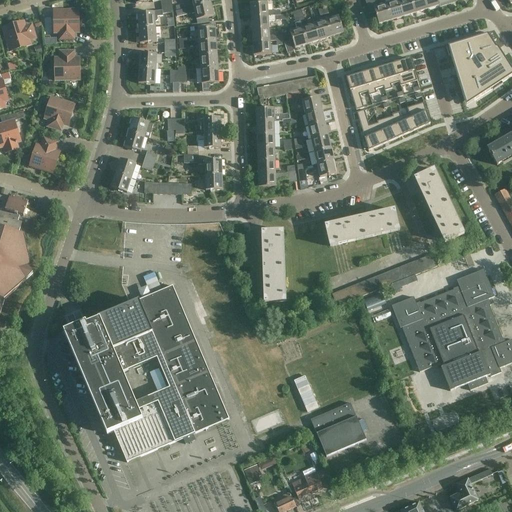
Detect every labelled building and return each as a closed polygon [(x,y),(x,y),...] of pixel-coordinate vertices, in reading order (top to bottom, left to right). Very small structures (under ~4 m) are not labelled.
[(369,15),(375,13),(379,25),(390,21),(386,4),(378,7),(375,0),(369,0),(365,1),(369,15)] [(390,3),(386,4),(390,21),(403,18),(397,0),(390,3)] [(410,0),(398,0),(397,0),(403,18),(415,14),(410,0)] [(423,0),(410,0),(415,14),(427,10),(423,0)] [(423,0),(427,10),(439,6),(437,0),(423,0)] [(161,6),(161,11),(162,14),(163,14),(172,13),(171,4),(161,6)] [(211,4),(193,8),(184,10),(176,11),(175,12),(176,17),(194,13),(196,21),(213,17),(211,4)] [(249,6),(250,18),(268,17),(281,16),(281,15),(284,15),(285,15),(285,11),(274,12),(274,16),(268,16),(267,4),(249,6)] [(301,10),(296,11),(300,22),(304,21),(301,10)] [(78,11),(53,11),(54,33),(59,33),(59,40),(74,40),(73,33),(79,33),(78,11)] [(154,13),(138,14),(139,29),(155,28),(155,22),(158,20),(157,17),(163,16),(163,14),(162,14),(161,11),(154,12),(154,13)] [(268,17),(250,18),(251,31),(269,29),(269,21),(281,20),(281,16),(268,17)] [(338,17),(326,20),(331,37),(343,34),(338,17)] [(326,20),(313,24),(319,41),(331,37),(326,20)] [(23,22),(2,28),(9,52),(31,46),(29,41),(35,39),(31,25),(25,27),(23,22)] [(296,29),(289,31),(295,48),(307,45),(301,28),(300,22),(295,24),(296,29)] [(313,24),(301,28),(307,45),(319,41),(313,24)] [(155,28),(139,29),(140,44),(156,43),(155,28)] [(197,30),(198,44),(216,43),(215,29),(197,30)] [(269,29),(251,31),(252,43),(270,42),(276,41),(276,42),(282,41),(282,36),(276,37),(276,35),(270,36),(269,29)] [(486,36),(448,47),(464,100),(472,98),(474,101),(511,76),(507,69),(510,67),(497,47),(496,48),(492,43),(491,44),(486,36)] [(164,41),(164,49),(175,49),(175,40),(164,41)] [(270,42),(252,43),(253,56),(271,55),(270,46),(270,42)] [(216,43),(198,44),(199,57),(217,55),(216,43)] [(175,49),(164,49),(164,58),(175,57),(175,49)] [(74,52),(59,52),(60,59),(54,59),(55,81),(80,81),(79,58),(74,58),(74,52)] [(140,54),(139,69),(156,70),(156,64),(161,64),(162,55),(140,54)] [(217,55),(199,57),(199,64),(195,65),(195,70),(200,69),(200,70),(218,69),(217,55)] [(410,59),(394,64),(399,82),(400,86),(416,81),(417,81),(410,59)] [(394,64),(378,69),(384,87),(383,87),(384,91),(392,89),(391,85),(399,82),(394,64)] [(156,70),(139,69),(138,84),(146,85),(150,85),(155,85),(156,70)] [(218,69),(200,70),(201,85),(219,83),(218,69)] [(378,69),(362,73),(368,92),(367,92),(369,96),(376,94),(375,90),(383,87),(384,87),(378,69)] [(178,83),(178,73),(178,71),(169,71),(169,84),(172,84),(178,83)] [(186,73),(178,73),(178,83),(186,83),(186,73)] [(362,73),(346,78),(346,80),(356,110),(363,108),(359,95),(367,92),(368,92),(362,73)] [(309,78),(303,79),(306,91),(312,90),(309,78)] [(1,79),(0,79),(0,110),(6,108),(4,102),(8,101),(1,79)] [(298,81),(292,82),(294,93),(300,92),(298,81)] [(292,82),(286,83),(289,95),(294,93),(292,82)] [(286,83),(280,84),(283,96),(289,95),(286,83)] [(280,84),(275,85),(277,97),(283,96),(280,84)] [(275,85),(269,86),(271,98),(277,97),(275,85)] [(271,98),(269,86),(257,89),(258,96),(263,96),(264,100),(271,98)] [(301,102),(304,115),(321,111),(318,97),(301,102)] [(75,105),(51,98),(44,119),(49,121),(47,127),(61,131),(63,125),(68,127),(75,105)] [(423,103),(407,108),(408,114),(409,114),(414,131),(430,124),(423,103)] [(273,109),(255,109),(256,122),(274,122),(282,122),(282,120),(281,115),(273,115),(273,109)] [(321,111),(304,115),(307,127),(324,123),(321,111)] [(364,111),(357,113),(368,149),(368,151),(384,145),(378,123),(377,124),(369,126),(364,111)] [(399,113),(392,115),(392,117),(393,117),(399,138),(414,131),(409,114),(408,114),(400,116),(399,113)] [(392,117),(376,122),(377,124),(378,123),(384,145),(399,138),(393,117),(392,117)] [(203,119),(203,134),(220,133),(220,118),(205,119),(203,119)] [(132,119),(128,133),(144,138),(149,139),(153,124),(145,122),(132,119)] [(175,130),(175,135),(184,134),(183,119),(181,120),(175,120),(175,130)] [(167,120),(167,131),(175,130),(175,120),(170,120),(167,120)] [(14,121),(0,124),(0,148),(4,147),(6,153),(18,150),(16,143),(20,142),(14,121)] [(274,122),(256,122),(256,136),(274,135),(274,122)] [(324,123),(307,127),(310,140),(327,136),(324,123)] [(144,138),(128,133),(124,148),(141,152),(144,138)] [(220,133),(203,134),(203,141),(204,149),(221,148),(220,133)] [(274,135),(256,136),(257,149),(274,148),(274,135)] [(511,135),(496,144),(487,149),(497,166),(511,156),(511,135)] [(327,136),(310,140),(313,153),(330,149),(327,136)] [(36,145),(29,166),(53,174),(60,153),(55,151),(57,143),(44,138),(41,147),(36,145)] [(187,147),(187,155),(197,155),(197,150),(197,147),(187,147)] [(274,148),(257,149),(257,162),(275,161),(274,148)] [(330,149),(313,153),(316,165),(333,161),(330,149)] [(146,154),(144,160),(154,164),(156,156),(146,152),(146,154)] [(197,155),(187,155),(187,164),(198,163),(198,160),(197,155)] [(120,160),(116,173),(132,179),(136,165),(120,160)] [(154,164),(144,160),(141,167),(141,168),(151,172),(154,164)] [(204,160),(198,160),(198,163),(198,165),(204,165),(204,176),(221,175),(221,160),(204,161),(204,160)] [(275,161),(257,162),(257,175),(275,174),(275,161)] [(333,161),(316,165),(319,178),(326,177),(336,174),(333,161)] [(305,169),(297,170),(299,182),(307,181),(306,174),(305,169)] [(415,179),(420,190),(430,211),(449,202),(434,170),(415,179)] [(294,171),(287,172),(287,173),(288,179),(288,184),(296,183),(295,176),(294,171)] [(132,179),(116,173),(111,188),(122,192),(127,193),(132,179)] [(275,174),(257,175),(258,188),(276,187),(275,179),(288,179),(287,173),(275,174)] [(221,175),(204,176),(205,191),(222,190),(221,175)] [(326,177),(319,178),(320,185),(327,183),(326,177)] [(307,181),(299,182),(300,190),(308,188),(307,181)] [(144,194),(152,194),(152,183),(144,183),(144,194)] [(183,184),(182,195),(190,195),(190,185),(183,184)] [(495,195),(497,200),(508,195),(505,189),(495,195)] [(508,195),(497,200),(500,206),(511,200),(508,195)] [(0,196),(0,312),(4,300),(33,274),(24,236),(18,234),(21,223),(17,221),(19,215),(5,211),(9,199),(0,196)] [(10,196),(9,199),(5,211),(19,215),(23,217),(28,202),(10,196)] [(511,201),(511,200),(500,206),(503,211),(511,206),(511,201)] [(449,202),(430,211),(445,243),(464,234),(449,202)] [(511,206),(503,211),(506,216),(511,212),(511,206)] [(367,217),(360,219),(365,239),(381,235),(385,234),(398,231),(399,231),(394,210),(374,215),(370,216),(367,217)] [(346,222),(340,223),(326,227),(330,247),(365,239),(360,219),(352,220),(349,221),(346,222)] [(262,232),(262,244),(263,268),(284,267),(283,232),(273,232),(262,232)] [(434,254),(428,256),(433,269),(439,266),(434,254)] [(428,256),(422,259),(427,271),(433,269),(428,256)] [(422,259),(417,261),(422,273),(427,271),(422,259)] [(417,261),(411,263),(416,275),(422,273),(417,261)] [(411,263),(405,265),(410,278),(416,275),(411,263)] [(405,265),(400,268),(405,280),(410,278),(405,265)] [(284,267),(263,268),(264,303),(285,302),(284,267)] [(400,268),(394,270),(399,282),(405,280),(400,268)] [(394,270),(388,272),(393,285),(399,282),(394,270)] [(388,272),(383,275),(388,287),(391,286),(393,285),(388,272)] [(414,298),(391,307),(400,329),(403,328),(420,372),(420,373),(439,365),(450,392),(467,385),(470,391),(488,384),(485,378),(489,376),(490,378),(501,373),(499,369),(511,363),(511,341),(511,340),(505,343),(504,339),(503,340),(489,306),(491,306),(489,303),(488,300),(495,297),(494,297),(491,288),(490,289),(485,277),(484,275),(480,273),(477,274),(472,276),(471,275),(456,281),(459,287),(453,289),(453,291),(420,304),(420,303),(416,304),(414,298)] [(383,275),(377,277),(382,289),(388,287),(383,275)] [(377,277),(371,279),(376,291),(382,289),(377,277)] [(371,279),(366,281),(371,294),(376,291),(371,279)] [(366,281),(360,284),(365,296),(371,294),(366,281)] [(360,284),(354,286),(359,298),(365,296),(360,284)] [(354,286),(349,288),(354,300),(359,298),(354,286)] [(114,432),(127,463),(183,439),(185,442),(189,443),(189,437),(229,420),(172,287),(139,301),(97,318),(98,320),(87,325),(86,323),(64,332),(107,434),(114,432)] [(349,288),(343,290),(348,303),(354,300),(349,288)] [(343,290),(337,293),(342,305),(348,303),(343,290)] [(342,305),(337,293),(332,295),(337,307),(342,305)] [(368,311),(386,304),(382,293),(363,301),(368,311)] [(391,316),(388,310),(372,316),(375,322),(391,316)] [(366,441),(350,404),(311,421),(326,457),(366,441)] [(326,478),(319,460),(312,463),(316,473),(305,478),(291,484),(294,489),(293,489),(298,500),(311,494),(311,495),(323,489),(319,481),(326,478)] [(460,493),(450,498),(456,511),(477,501),(470,486),(492,476),(490,470),(467,480),(456,485),(460,493)] [(276,507),(278,511),(285,511),(288,511),(296,507),(295,504),(294,503),(290,493),(273,501),(276,507)] [(423,511),(419,502),(400,511),(398,511),(423,511)]
